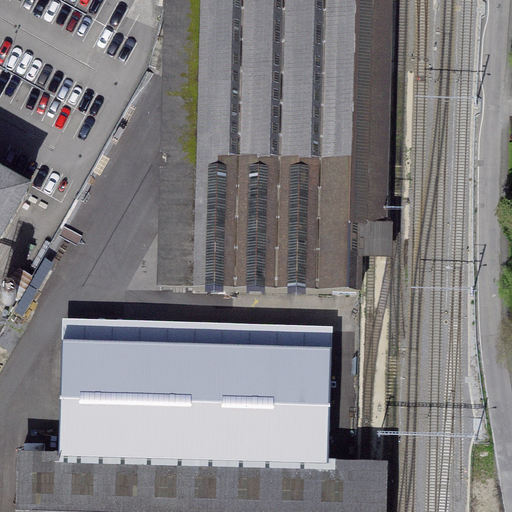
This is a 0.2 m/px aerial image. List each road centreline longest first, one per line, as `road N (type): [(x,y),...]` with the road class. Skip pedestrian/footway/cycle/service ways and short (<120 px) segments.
road 1 (residential): [(494,0),(485,279),(511,495)]
road 2 (unknown): [(118,0),(49,125),(31,134),(0,123)]
